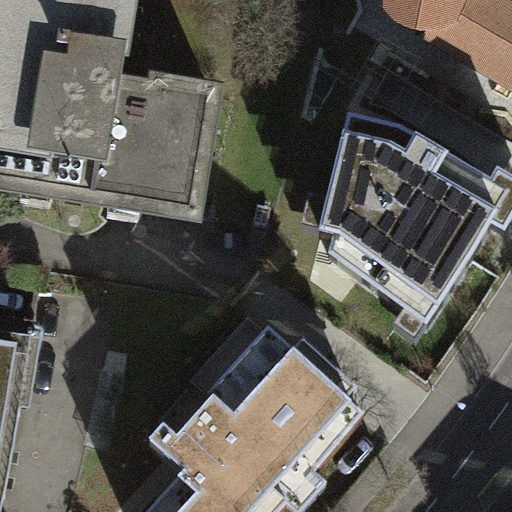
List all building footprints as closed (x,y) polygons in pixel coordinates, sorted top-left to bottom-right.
[(113,89),(126,0),(0,0),(0,188),(194,219),(213,97),(155,88),(153,95),(113,89)] [(389,0),(390,5),(400,17),(414,25),(432,26),(448,21),(456,0),(389,0)] [(456,0),(448,21),(432,26),(431,37),(511,83),(511,12),(489,0),(456,0)] [(444,307),(504,212),(470,191),(473,168),(452,155),(447,163),(426,164),(345,113),(327,141),(319,164),(336,175),(304,224),(311,228),(300,246),(330,265),(342,246),(405,286),(394,304),(423,322),(436,302),(444,307)] [(0,511),(0,503),(28,341),(0,336),(0,511)] [(246,411),(153,511),(279,511),(315,473),(246,411)]
